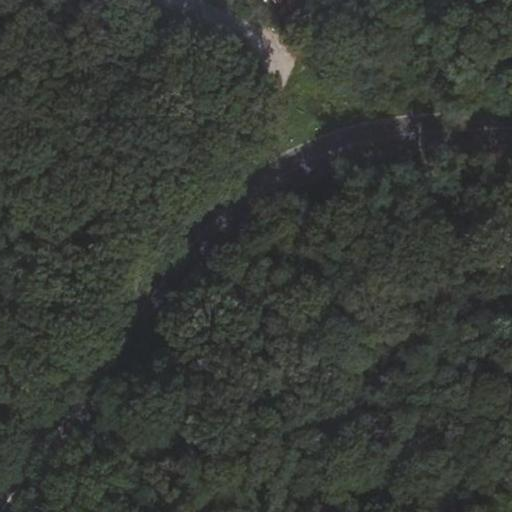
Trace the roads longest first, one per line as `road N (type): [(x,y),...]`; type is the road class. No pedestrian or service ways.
road 1 (primary): [(11,511),(241,214),(269,194)]
road 2 (residential): [(269,194),(273,86),(247,43),(156,0)]
road 3 (primary): [(269,194),(329,153),(418,135),(511,132)]
